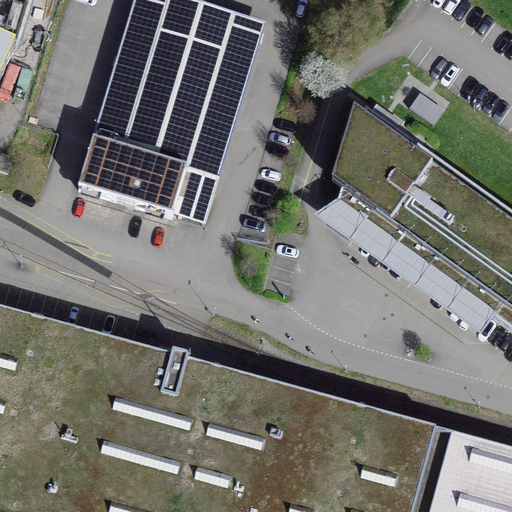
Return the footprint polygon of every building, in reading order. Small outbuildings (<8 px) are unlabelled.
[(0,0),(0,80),(15,47),(29,0),(0,0)] [(203,216),(261,24),(180,0),(137,0),(83,180),(203,216)] [(511,217),(361,108),(328,202),(511,334),(511,217)] [(11,160),(0,156),(0,157),(0,174),(6,176),(11,160)] [(511,511),(511,451),(0,311),(0,511),(511,511)]
